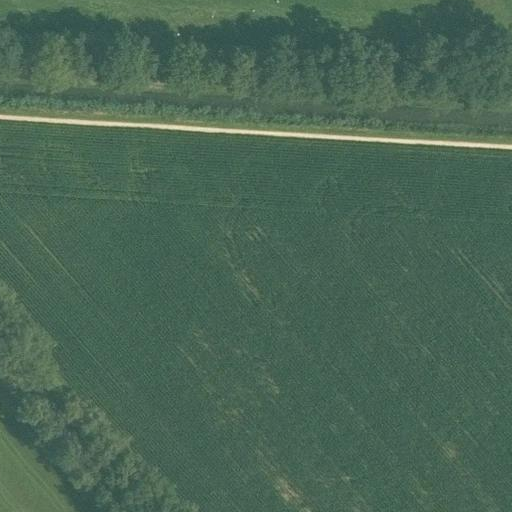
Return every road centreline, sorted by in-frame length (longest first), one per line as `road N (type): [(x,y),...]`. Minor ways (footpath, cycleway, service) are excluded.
road 1 (track): [(0,70),(511,98)]
road 2 (unclassified): [(140,511),(0,345)]
